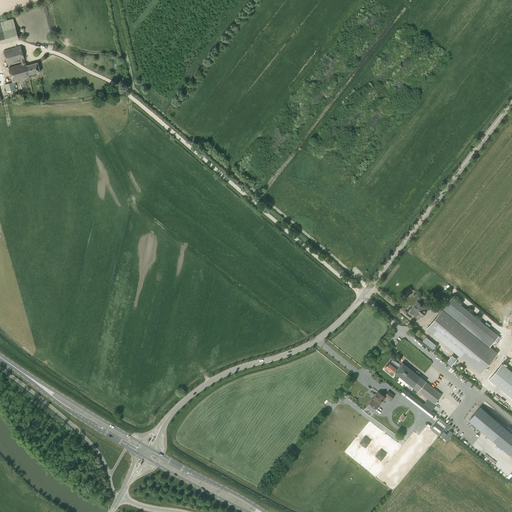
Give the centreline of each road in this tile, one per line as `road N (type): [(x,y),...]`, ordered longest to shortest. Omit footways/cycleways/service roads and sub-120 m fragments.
road 1 (tertiary): [(159,431),(203,385),(304,347),(333,327),(511,100)]
road 2 (track): [(369,288),(131,86)]
road 3 (primary): [(15,368),(139,453)]
road 4 (primary): [(144,445),(15,368)]
road 5 (primary): [(264,511),(151,449)]
